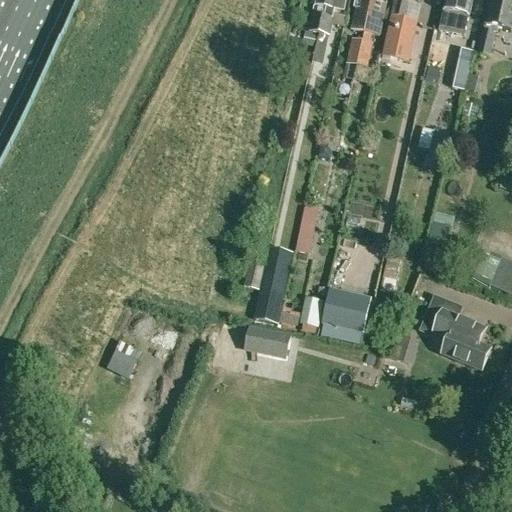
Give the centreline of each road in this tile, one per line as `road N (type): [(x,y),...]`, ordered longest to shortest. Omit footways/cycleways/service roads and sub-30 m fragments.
road 1 (track): [(274,0),(211,294)]
road 2 (unclassified): [(462,511),(511,396)]
